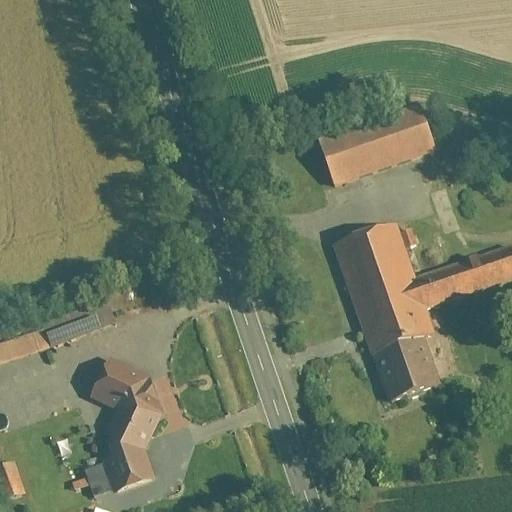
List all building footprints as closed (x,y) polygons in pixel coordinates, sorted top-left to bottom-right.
[(319,145),(335,194),(441,161),(425,111),(319,145)] [(399,229),(332,252),(372,365),(438,342),(399,229)] [(511,252),(419,283),(430,316),(511,289),(511,252)] [(106,331),(102,322),(52,339),(55,348),(106,331)] [(0,348),(0,369),(56,351),(55,348),(52,339),(50,332),(0,348)] [(421,349),(377,364),(393,412),(437,397),(421,349)] [(165,421),(152,381),(114,364),(94,401),(122,415),(109,443),(120,446),(148,456),(165,421)] [(158,485),(148,456),(120,446),(106,458),(120,497),(158,485)] [(0,493),(5,508),(28,500),(17,466),(0,471),(0,493)] [(108,469),(91,475),(99,499),(117,493),(108,469)]
